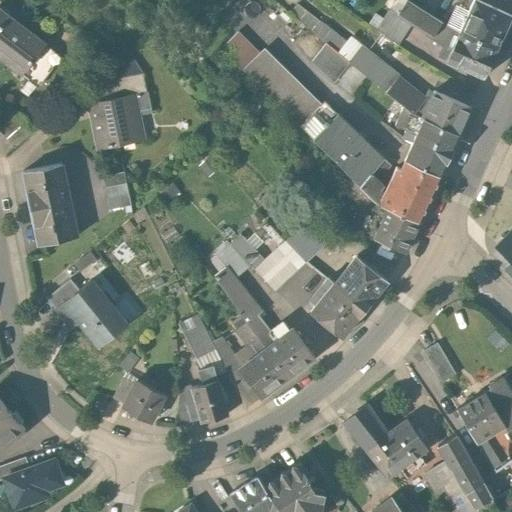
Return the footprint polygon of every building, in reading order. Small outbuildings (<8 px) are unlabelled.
[(403,0),(397,0),(390,12),(399,18),(408,3),(403,0)] [(352,64),(390,95),(403,78),(352,37),(348,42),(298,2),(289,14),(328,45),(352,64)] [(511,21),(511,18),(476,2),(460,37),(497,54),(511,21)] [(446,65),(460,37),(408,3),(399,18),(411,27),(443,48),(438,60),(446,65)] [(62,57),(0,10),(0,61),(37,89),(62,57)] [(411,27),(399,18),(390,12),(384,20),(378,29),(400,44),(411,27)] [(384,20),(377,15),(371,24),(378,29),(384,20)] [(244,71),(260,54),(237,32),(221,49),(244,71)] [(497,54),(460,37),(446,65),(483,83),(497,54)] [(340,55),(328,45),(314,63),(336,84),(352,64),(340,55)] [(299,125),(320,104),(264,50),(260,54),(244,71),(299,125)] [(112,82),(144,75),(136,62),(108,68),(112,82)] [(116,101),(138,96),(148,94),(144,75),(112,82),(116,101)] [(463,138),(475,112),(434,92),(430,99),(403,78),(390,95),(421,119),(427,122),(463,138)] [(153,114),(148,94),(138,96),(143,117),(153,114)] [(143,117),(138,96),(116,101),(88,107),(98,152),(148,141),(143,117)] [(387,188),(396,169),(323,101),(320,104),(299,125),(354,181),(364,191),(376,178),(387,188)] [(463,138),(427,122),(406,165),(442,182),(463,138)] [(62,163),(23,171),(37,241),(77,233),(62,163)] [(442,182),(406,165),(403,172),(396,169),(387,188),(379,207),(387,213),(420,229),(442,182)] [(125,175),(104,180),(110,212),(132,208),(125,175)] [(183,177),(158,197),(164,205),(190,186),(183,177)] [(376,178),(364,191),(373,201),(379,207),(387,188),(376,178)] [(364,191),(354,181),(344,191),(364,211),(373,201),(364,191)] [(275,201),(269,194),(261,202),(267,209),(275,201)] [(420,229),(387,213),(374,241),(407,257),(420,229)] [(252,268),(277,293),(308,264),(332,241),(311,218),(287,241),(266,261),(242,235),(231,246),(252,268)] [(511,222),(491,244),(511,264),(511,222)] [(219,255),(228,268),(238,281),(252,268),(231,246),(219,255)] [(93,252),(74,266),(81,275),(100,261),(93,252)] [(357,258),(334,285),(368,314),(391,287),(357,258)] [(242,316),(269,354),(294,335),(286,323),(272,333),(261,319),(266,314),(238,281),(228,268),(215,278),(242,316)] [(54,311),(80,291),(71,280),(46,299),(54,311)] [(368,314),(334,285),(329,280),(311,301),(318,307),(312,313),(345,341),(368,314)] [(80,291),(54,311),(70,332),(78,325),(102,355),(133,330),(93,281),(80,291)] [(200,316),(180,326),(198,362),(218,352),(214,344),(200,316)] [(269,354),(242,316),(232,325),(248,348),(237,357),(224,338),(214,344),(218,352),(228,372),(232,382),(242,375),(269,354)] [(294,335),(269,354),(288,379),(316,358),(297,333),(294,335)] [(436,339),(422,348),(440,379),(454,371),(436,339)] [(228,372),(218,352),(198,362),(203,372),(217,367),(220,377),(228,372)] [(140,359),(132,353),(120,368),(128,374),(140,359)] [(269,354),(242,375),(261,400),(288,379),(269,354)] [(198,403),(203,420),(230,412),(220,377),(217,367),(203,372),(201,372),(205,386),(194,390),(198,403)] [(489,383),(455,402),(475,436),(483,432),(501,421),(511,439),(511,391),(500,372),(487,380),(489,383)] [(113,401),(127,409),(142,383),(128,375),(113,401)] [(127,409),(125,413),(154,429),(171,399),(142,383),(127,409)] [(198,403),(194,390),(179,393),(178,408),(188,406),(198,403)] [(340,415),(361,443),(386,424),(365,396),(340,415)] [(0,397),(0,447),(25,426),(0,397)] [(193,423),(203,420),(198,403),(188,406),(193,423)] [(425,443),(403,413),(386,424),(361,443),(383,474),(425,443)] [(455,428),(434,440),(443,454),(472,501),(489,491),(455,428)] [(502,463),(483,432),(475,436),(495,467),(502,463)] [(31,463),(5,473),(16,504),(53,490),(51,484),(69,477),(60,453),(31,463)] [(0,474),(5,473),(31,463),(27,454),(0,462),(0,474)] [(259,476),(282,511),(309,511),(317,507),(323,487),(313,484),(293,454),(259,476)] [(472,501),(443,454),(420,469),(447,511),(476,511),(479,511),(472,501)] [(282,511),(259,476),(254,469),(227,487),(243,511),(282,511)] [(405,511),(388,490),(359,511),(405,511)] [(495,511),(500,509),(489,491),(472,501),(479,511),(476,511),(495,511)] [(197,511),(188,497),(166,511),(197,511)] [(206,511),(219,511),(214,503),(205,509),(206,511)]
